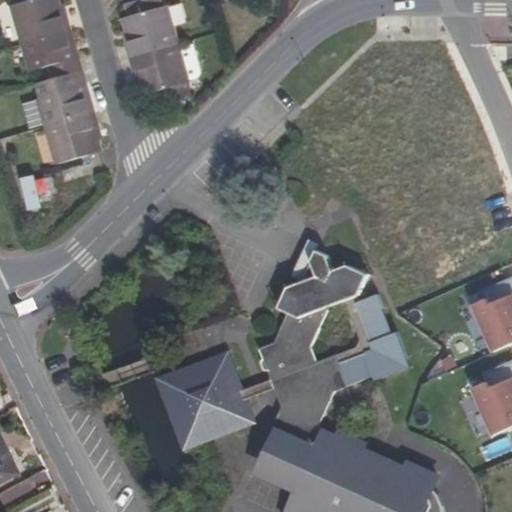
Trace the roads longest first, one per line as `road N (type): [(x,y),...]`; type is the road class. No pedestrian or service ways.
road 1 (tertiary): [(336,2),(152,178)]
road 2 (tertiary): [(99,511),(10,342)]
road 3 (residential): [(152,178),(118,112),(87,0)]
road 4 (residential): [(450,0),(511,143)]
